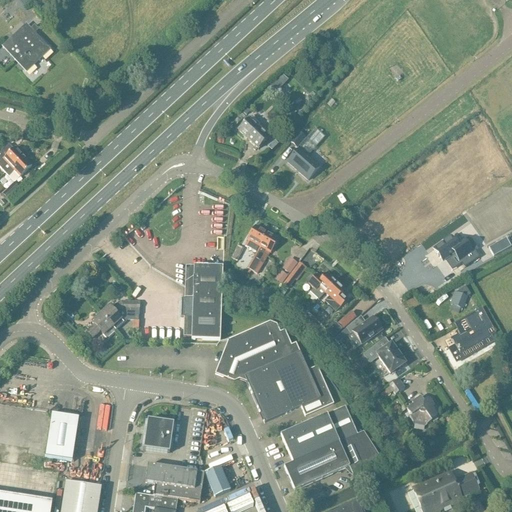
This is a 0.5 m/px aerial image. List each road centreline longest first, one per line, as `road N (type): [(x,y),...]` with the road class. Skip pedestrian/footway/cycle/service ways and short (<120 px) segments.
road 1 (primary): [(275,0),(0,252)]
road 2 (unclassified): [(511,481),(372,276),(293,213)]
road 3 (primary): [(0,290),(249,64)]
road 4 (unclassified): [(0,115),(95,136),(244,0)]
road 5 (unclassified): [(293,213),(511,41)]
road 6 (unclassified): [(23,328),(34,293),(162,172),(195,165)]
road 7 (unclassified): [(283,511),(234,406),(212,394),(125,381)]
road 8 (unclassified): [(106,511),(125,381)]
